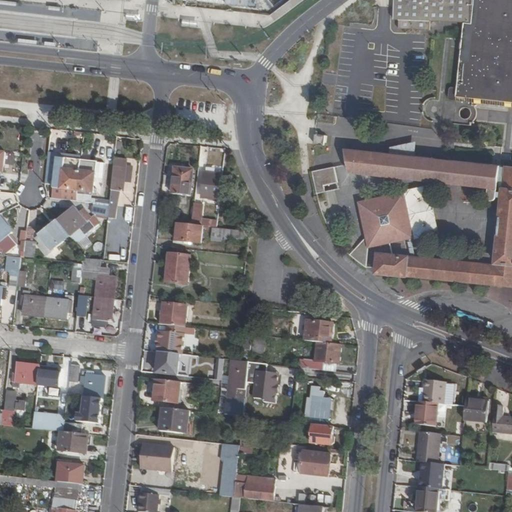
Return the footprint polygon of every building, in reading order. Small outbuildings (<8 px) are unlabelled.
[(473,22),(474,0),(394,0),(395,20),(400,20),(400,29),(431,30),(431,21),(464,22),(473,22)] [(511,0),(474,0),(473,22),(464,22),(459,87),(453,87),(450,89),(449,98),(452,100),(458,101),(474,102),(511,106),(511,0)] [(474,102),(458,101),(455,124),(472,125),(472,123),(475,123),(475,121),(478,117),(478,111),(476,105),(474,105),(474,102)] [(317,135),(316,144),(326,145),(327,136),(317,135)] [(416,157),(418,157),(419,142),(393,147),(392,154),(393,155),(415,150),(416,157)] [(378,272),(511,286),(511,166),(492,164),(418,157),(416,157),(415,150),(393,155),(392,154),(347,149),(351,173),(397,178),(396,176),(414,173),(417,180),(492,188),(499,189),(499,192),(505,192),(504,197),(499,263),(500,263),(500,265),(380,253),(379,268),(378,272)] [(44,190),(54,192),(58,161),(82,164),(83,159),(47,155),(43,189),(44,190)] [(129,157),(117,156),(112,196),(111,208),(110,211),(110,218),(118,219),(121,190),(125,190),(129,157)] [(78,194),(82,164),(58,161),(54,192),(56,192),(78,194)] [(105,166),(82,164),(78,194),(102,197),(105,166)] [(314,172),(318,194),(325,193),(323,186),(339,183),(336,167),(314,172)] [(177,171),(174,197),(191,199),(194,173),(177,171)] [(221,202),(224,178),(205,176),(203,200),(221,202)] [(323,186),(325,193),(340,190),(339,183),(323,186)] [(499,196),(499,192),(499,189),(492,188),(491,195),(493,199),(497,199),(499,196)] [(56,192),(54,202),(77,205),(78,194),(56,192)] [(362,201),(367,228),(403,221),(407,241),(417,239),(409,192),(362,201)] [(202,208),(195,208),(192,228),(204,229),(215,230),(218,231),(219,222),(201,221),(202,208)] [(78,209),(59,223),(70,238),(85,226),(88,230),(94,226),(91,222),(89,223),(78,209)] [(94,217),(110,218),(110,211),(95,209),(94,217)] [(0,216),(0,246),(1,246),(7,255),(19,245),(11,236),(14,233),(0,216)] [(403,221),(367,228),(368,237),(350,252),(368,268),(370,248),(407,241),(403,221)] [(70,238),(59,223),(37,239),(49,254),(50,253),(54,257),(60,253),(56,248),(70,238)] [(108,236),(113,237),(116,225),(111,223),(108,236)] [(204,229),(192,228),(179,226),(177,244),(202,247),(204,229)] [(226,240),(226,232),(218,231),(215,230),(214,242),(225,243),(226,240)] [(226,240),(250,243),(251,234),(226,232),(226,240)] [(50,260),(54,257),(50,253),(49,254),(37,239),(35,241),(50,260)] [(120,259),(122,244),(107,242),(105,257),(120,259)] [(35,244),(25,243),(23,258),(33,259),(35,244)] [(171,258),(168,287),(190,290),(193,261),(171,258)] [(96,300),(113,303),(116,279),(108,278),(109,272),(99,272),(100,263),(84,261),(83,266),(82,273),(94,275),(94,282),(98,283),(96,300)] [(82,273),(83,266),(74,265),(71,284),(81,285),(82,273)] [(9,289),(17,290),(17,288),(19,273),(19,272),(11,271),(9,289)] [(54,281),(54,289),(63,290),(63,281),(54,281)] [(23,317),(44,319),(47,300),(29,298),(29,293),(23,292),(22,297),(25,297),(24,306),(23,317)] [(47,300),(44,319),(67,322),(68,314),(69,303),(72,304),(72,298),(65,298),(65,302),(60,302),(47,300)] [(79,298),(77,318),(84,319),(87,299),(79,298)] [(111,325),(113,303),(96,300),(93,318),(89,318),(88,326),(93,326),(93,329),(104,330),(105,324),(111,325)] [(166,307),(163,327),(169,328),(185,330),(187,310),(166,307)] [(318,345),(334,346),(336,328),(309,325),(307,343),(318,345)] [(159,355),(160,355),(181,357),(182,357),(185,330),(169,328),(169,335),(161,334),(160,342),(160,346),(159,355)] [(246,353),(252,353),(254,337),(248,337),(246,353)] [(256,356),(268,357),(269,343),(257,342),(256,356)] [(341,366),(343,347),(334,346),(318,345),(316,364),(306,362),(305,370),(324,373),(325,365),(341,366)] [(181,357),(160,355),(159,368),(158,375),(179,378),(181,357)] [(230,390),(247,392),(249,384),(251,365),(233,363),(230,390)] [(21,385),(37,387),(39,368),(18,365),(17,377),(16,385),(14,384),(13,390),(20,391),(21,385)] [(251,365),(249,384),(256,385),(254,400),(264,401),(264,405),(276,406),(277,395),(275,395),(277,376),(268,375),(269,367),(251,365)] [(324,373),(340,374),(341,366),(325,365),(324,373)] [(81,386),(83,368),(74,366),(72,385),(81,386)] [(39,368),(37,387),(57,389),(56,395),(63,396),(63,390),(61,389),(63,370),(39,368)] [(86,400),(103,402),(105,378),(97,377),(97,375),(85,374),(85,381),(88,382),(86,400)] [(437,404),(444,405),(446,382),(424,380),(422,403),(437,404)] [(181,385),(158,382),(156,396),(155,405),(178,408),(181,385)] [(247,392),(230,390),(229,400),(246,401),(247,392)] [(3,412),(1,427),(11,428),(15,394),(5,393),(3,412)] [(476,399),(466,398),(465,407),(463,421),(486,423),(488,403),(476,402),(476,399)] [(314,420),(313,427),(330,428),(331,420),(330,420),(332,401),(316,399),(314,420)] [(100,424),(103,402),(86,400),(83,418),(78,418),(78,424),(83,425),(83,422),(91,423),(100,424)] [(437,404),(422,403),(417,402),(416,414),(415,426),(435,428),(437,404)] [(503,407),(494,406),(493,416),(492,432),(511,434),(511,417),(502,417),(503,407)] [(190,413),(163,410),(159,433),(182,436),(184,423),(189,423),(190,413)] [(35,412),(35,429),(66,431),(66,413),(35,412)] [(68,434),(82,436),(84,427),(69,425),(68,434)] [(333,447),(335,429),(330,428),(313,427),(311,445),(333,447)] [(420,433),(416,463),(437,465),(440,435),(420,433)] [(87,455),(89,437),(82,436),(68,434),(64,434),(63,434),(61,452),(87,455)] [(30,442),(29,453),(42,454),(43,444),(30,442)] [(174,449),(145,446),(143,469),(172,472),(174,449)] [(303,455),(301,477),(330,481),(333,459),(303,455)] [(81,486),(84,486),(86,469),(61,465),(59,483),(81,486)] [(7,477),(7,483),(55,488),(56,483),(7,477)] [(251,486),(252,478),(238,477),(237,484),(248,485),(251,486)] [(248,485),(246,501),(276,504),(278,481),(252,478),(251,486),(248,485)] [(55,488),(54,500),(78,503),(79,491),(81,492),(81,486),(59,483),(56,483),(55,488)] [(248,485),(237,484),(235,500),(243,501),(246,501),(248,485)] [(418,489),(416,511),(435,511),(436,500),(437,490),(418,489)] [(161,491),(143,490),(139,511),(158,511),(160,497),(161,491)] [(445,491),(437,490),(436,500),(444,501),(445,491)] [(76,511),(78,503),(54,500),(52,511),(76,511)] [(231,511),(241,511),(243,501),(235,500),(233,500),(231,511)]
